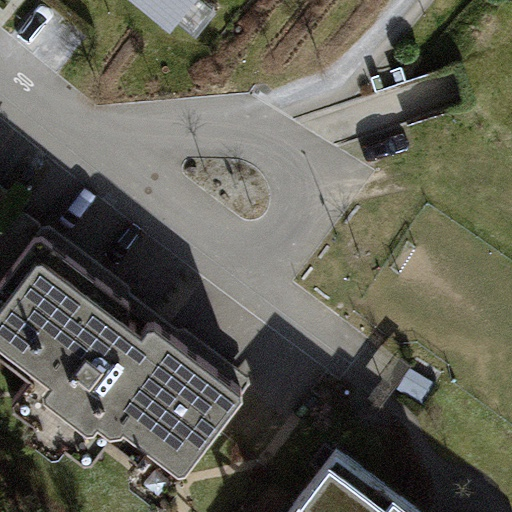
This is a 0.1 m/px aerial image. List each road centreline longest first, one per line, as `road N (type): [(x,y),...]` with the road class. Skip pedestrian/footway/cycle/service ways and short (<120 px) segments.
road 1 (residential): [(240,254),(277,254),(302,235),(310,198),(295,164),(273,144),(228,135),(87,141)]
road 2 (residential): [(87,141),(240,254)]
